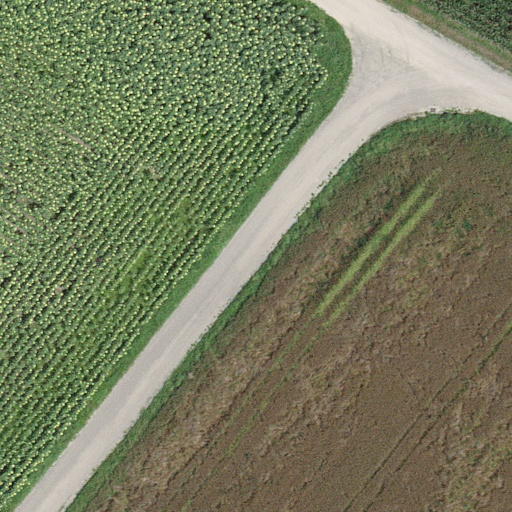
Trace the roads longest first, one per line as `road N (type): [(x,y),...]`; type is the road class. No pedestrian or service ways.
road 1 (track): [(34,511),(404,48)]
road 2 (track): [(511,110),(322,0)]
